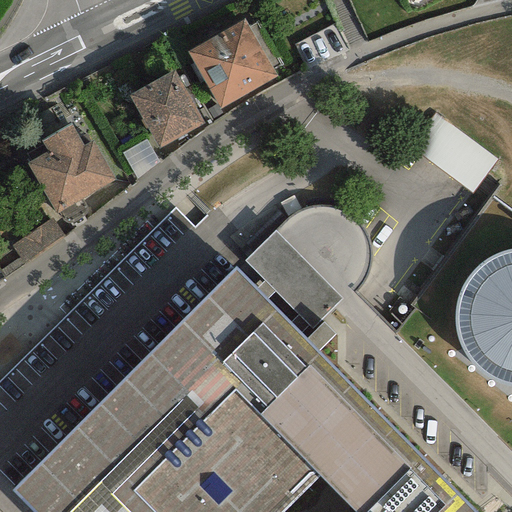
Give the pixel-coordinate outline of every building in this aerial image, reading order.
[(275,76),(244,19),(187,53),(219,109),(275,76)] [(203,125),(172,70),(128,95),(149,132),(159,149),(203,125)] [(435,115),(408,149),(471,197),(498,163),(435,115)] [(83,146),(70,123),(40,140),(47,152),(26,164),(55,214),(115,180),(92,141),(83,146)] [(62,235),(50,217),(10,245),(22,263),(62,235)] [(274,235),(244,266),(264,286),(257,293),(267,302),(273,296),(296,319),(288,326),(299,337),(307,329),(310,333),(341,302),(274,235)] [(511,255),(496,259),(478,270),(464,286),(455,305),(452,325),(455,346),(465,365),(479,380),(497,391),(511,394),(511,255)] [(257,293),(236,273),(17,491),(11,497),(25,511),(475,511),(299,337),(288,326),(275,311),(267,302),(257,293)]
